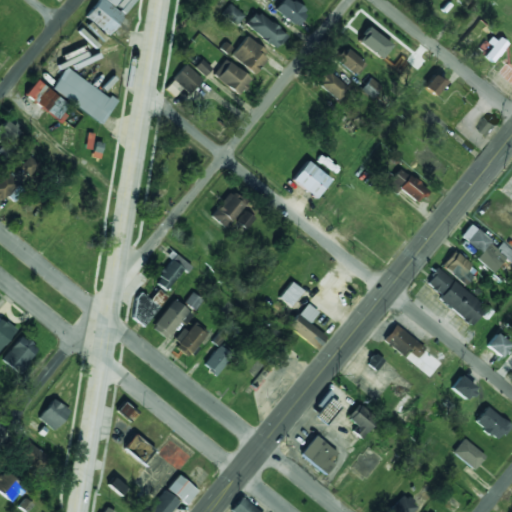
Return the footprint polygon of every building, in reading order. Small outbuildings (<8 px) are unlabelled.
[(114,6),(118,0),(97,0),(84,17),(106,35),(124,13),(114,6)] [(279,0),(273,11),(296,25),(305,11),(288,0),(279,0)] [(242,16),(228,5),(220,15),(234,26),(242,16)] [(244,23),(273,51),(285,38),(256,10),(244,23)] [(352,38),(376,57),(388,43),(364,24),(352,38)] [(253,75),(269,55),(245,36),(229,56),(253,75)] [(491,63),(506,43),(498,37),(483,56),(491,63)] [(407,64),(405,67),(416,75),(424,63),(403,48),(396,57),(407,64)] [(336,61),(355,77),(366,65),(347,49),(336,61)] [(193,67),(203,76),(210,68),(200,59),(193,67)] [(511,63),(507,59),(497,72),(511,84),(511,63)] [(235,96),(249,82),(226,60),(212,75),(235,96)] [(200,80),(184,65),(171,78),(187,94),(200,80)] [(65,68),(50,90),(99,124),(115,102),(65,68)] [(339,103),(349,90),(324,70),(314,83),(339,103)] [(443,82),(432,74),(422,88),(434,96),(443,82)] [(371,99),(380,88),(369,79),(360,90),(371,99)] [(23,94),(54,120),(66,106),(35,80),(23,94)] [(469,105),(456,93),(440,112),(454,123),(469,105)] [(478,125),(488,135),(497,126),(487,116),(478,125)] [(0,158),(8,158),(8,143),(16,143),(16,123),(0,123),(0,158)] [(435,181),(448,167),(424,147),(412,161),(435,181)] [(160,171),(171,182),(187,165),(176,155),(160,171)] [(28,174),(36,163),(28,157),(20,168),(28,174)] [(313,198),(328,180),(306,162),(291,179),(313,198)] [(389,179),(414,204),(426,193),(400,168),(389,179)] [(0,200),(16,184),(4,172),(0,176),(0,200)] [(354,201),(340,189),(321,212),(335,224),(354,201)] [(226,229),(245,202),(228,191),(209,218),(226,229)] [(399,228),(411,213),(386,192),(374,207),(399,228)] [(245,230),(254,218),(243,210),(235,222),(245,230)] [(384,262),(402,239),(370,214),(352,237),(384,262)] [(507,257),(468,226),(459,237),(479,253),(474,259),(493,274),(507,257)] [(463,285),(475,270),(452,251),(440,265),(463,285)] [(186,266),(175,256),(153,281),(164,291),(186,266)] [(484,308),(436,269),(422,286),(471,325),(484,308)] [(277,297),(289,306),(301,290),(289,281),(277,297)] [(168,297),(143,327),(133,318),(136,299),(140,293),(149,300),(158,289),(168,297)] [(200,300),(191,293),(184,303),(193,310),(200,300)] [(173,300),(154,324),(155,325),(153,329),(164,338),(167,335),(168,335),(188,311),(173,300)] [(287,326),(316,351),(327,338),(309,323),(318,313),(307,304),(298,315),(296,314),(287,326)] [(0,346),(13,331),(0,320),(0,346)] [(174,348),(187,357),(206,332),(193,322),(174,348)] [(396,325),(425,348),(417,359),(407,351),(403,356),(383,340),(396,325)] [(501,357),(509,343),(494,333),(485,347),(501,357)] [(0,360),(0,364),(15,375),(35,347),(18,335),(0,360)] [(201,365),(213,376),(231,356),(219,345),(201,365)] [(381,360),(373,354),(366,364),(374,369),(381,360)] [(460,375),(450,388),(466,401),(470,396),(472,397),(476,393),(473,391),(476,388),(460,375)] [(53,431),(68,411),(51,399),(36,418),(53,431)] [(314,416),(324,426),(339,408),(329,399),(314,416)] [(135,413),(122,402),(116,411),(129,421),(135,413)] [(361,406),(377,419),(360,439),(351,432),(356,425),(349,420),(350,419),(348,417),(357,405),(360,407),(361,406)] [(486,406),(474,422),(483,429),(482,430),(490,437),(491,435),(496,439),(501,433),(504,435),(511,426),(486,406)] [(153,451),(133,434),(122,446),(142,464),(153,451)] [(315,436),(300,454),(325,475),(334,465),(329,461),(336,453),(315,436)] [(33,472),(45,458),(23,439),(11,454),(33,472)] [(463,439),(452,452),(473,469),(484,456),(463,439)] [(20,485),(2,471),(0,473),(0,494),(8,500),(20,485)] [(195,491),(176,475),(145,511),(169,511),(179,500),(184,505),(195,491)] [(121,495),(126,487),(111,478),(106,485),(121,495)] [(415,507),(410,511),(386,511),(392,505),(394,506),(402,496),(406,500),(408,497),(413,501),(410,504),(415,507)] [(256,511),(239,498),(229,511),(230,511),(256,511)] [(22,511),(26,511),(32,506),(24,499),(17,507),(22,511)]
